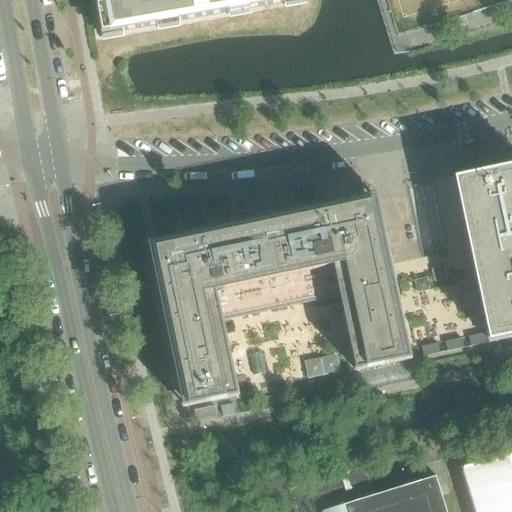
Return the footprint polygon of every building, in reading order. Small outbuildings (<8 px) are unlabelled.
[(94,0),(101,36),(302,0),(94,0)] [(511,166),(454,179),(489,343),(511,337),(511,166)] [(371,204),(300,219),(305,244),(233,259),(227,234),(157,249),(190,407),(238,397),(222,321),(340,296),(356,372),(404,362),(371,204)] [(474,511),(511,511),(511,453),(461,469),(474,511)] [(446,511),(436,477),(374,496),(365,465),(287,489),(291,504),(293,511),(446,511)]
